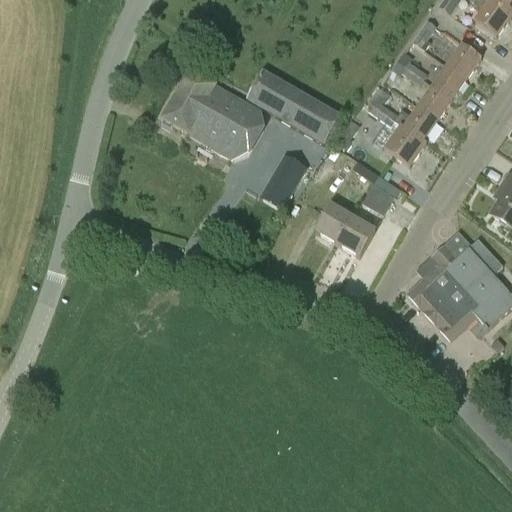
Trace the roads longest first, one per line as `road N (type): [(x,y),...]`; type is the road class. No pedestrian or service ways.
road 1 (unclassified): [(367,318),(71,236)]
road 2 (residential): [(367,318),(511,99)]
road 3 (unclassified): [(71,236),(129,45),(152,0)]
road 4 (unclassified): [(511,460),(408,347),(367,318)]
road 5 (unclassified): [(0,417),(71,236)]
